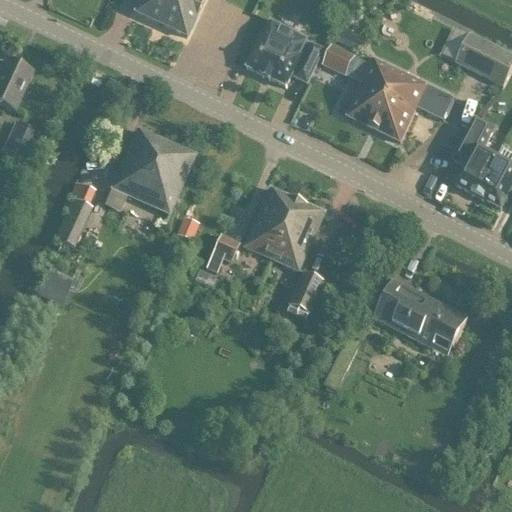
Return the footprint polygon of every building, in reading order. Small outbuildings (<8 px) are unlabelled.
[(152,0),(142,21),(169,34),(184,0),(152,0)] [(217,0),(184,0),(169,34),(195,46),(217,0)] [(272,44),(257,75),(297,95),(303,82),(307,84),(306,85),(318,91),(335,57),(316,48),(317,46),(282,29),(275,45),(272,44)] [(511,58),(480,43),(466,71),(511,93),(511,58)] [(343,52),(334,71),(346,76),(355,58),(343,52)] [(14,66),(0,95),(0,108),(22,119),(41,79),(14,66)] [(440,92),(385,66),(374,91),(389,99),(389,100),(410,110),(412,106),(428,114),(427,116),(454,128),(465,105),(439,93),(440,92)] [(389,99),(374,91),(358,123),(411,150),(427,116),(428,114),(412,106),(410,110),(389,100),(389,99)] [(486,123),(462,167),(474,173),(465,192),(489,205),(510,161),(497,154),(508,134),(486,123)] [(11,157),(34,168),(48,139),(24,128),(11,157)] [(145,137),(118,198),(177,224),(203,162),(145,137)] [(510,161),(489,205),(511,216),(511,157),(510,161)] [(0,190),(3,192),(11,162),(0,158),(0,190)] [(84,190),(78,204),(80,205),(97,213),(103,198),(84,190)] [(278,267),(305,207),(278,195),(251,255),(278,267)] [(82,253),(100,214),(97,213),(80,205),(62,244),(82,253)] [(305,207),(278,267),(306,279),(332,219),(305,207)] [(192,224),(185,241),(199,248),(207,230),(192,224)] [(231,267),(239,270),(247,251),(228,243),(214,276),(225,281),(231,267)] [(57,275),(47,298),(69,308),(79,285),(57,275)] [(310,279),(297,309),(318,317),(331,288),(310,279)] [(464,351),(475,329),(455,319),(458,313),(435,301),(432,307),(403,291),(384,326),(407,338),(409,333),(428,344),(427,348),(443,356),(449,344),(464,351)] [(187,335),(184,342),(200,349),(203,342),(187,335)] [(357,339),(330,393),(343,399),(370,345),(357,339)]
